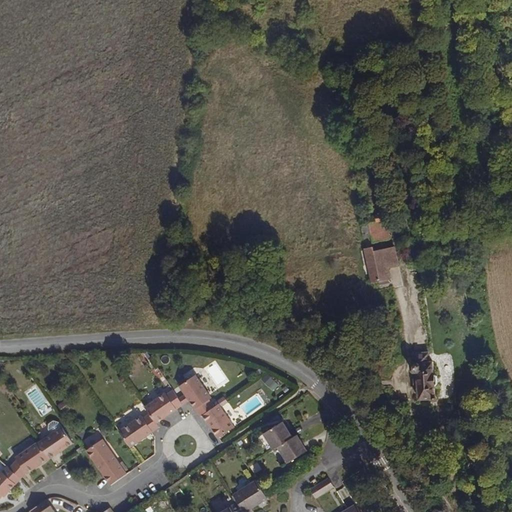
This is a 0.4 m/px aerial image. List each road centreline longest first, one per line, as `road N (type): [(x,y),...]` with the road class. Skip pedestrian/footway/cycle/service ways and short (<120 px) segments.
road 1 (tertiary): [(412,511),(335,401),(294,365),(256,348),(179,336),(0,346)]
road 2 (residential): [(19,511),(51,488),(102,502),(123,498),(206,439)]
